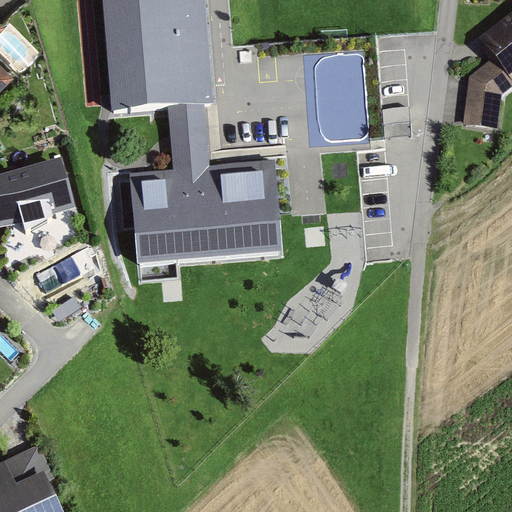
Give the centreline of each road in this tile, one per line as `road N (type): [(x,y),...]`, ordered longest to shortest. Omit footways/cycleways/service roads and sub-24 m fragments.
road 1 (track): [(425,201),(406,511)]
road 2 (residential): [(449,0),(425,201)]
road 3 (residential): [(0,415),(60,352),(0,288)]
